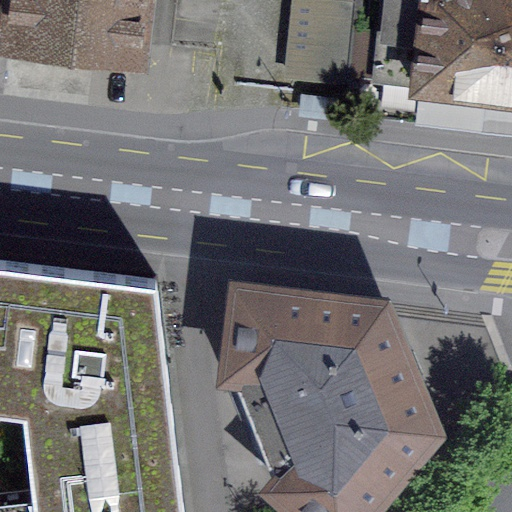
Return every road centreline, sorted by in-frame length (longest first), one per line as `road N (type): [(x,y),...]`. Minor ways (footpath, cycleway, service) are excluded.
road 1 (secondary): [(380,221),(0,179)]
road 2 (secondary): [(380,221),(511,277)]
road 3 (secondary): [(511,215),(380,221)]
